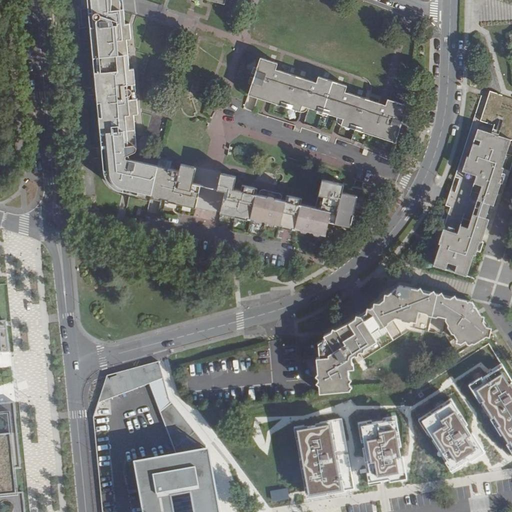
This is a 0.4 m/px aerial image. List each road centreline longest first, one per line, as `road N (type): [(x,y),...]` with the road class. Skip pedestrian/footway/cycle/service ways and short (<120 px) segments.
road 1 (tertiary): [(72,363),(316,294),(362,261),(421,190)]
road 2 (residential): [(58,232),(36,0)]
road 3 (residential): [(227,113),(327,145),(421,190)]
road 4 (tertiary): [(421,190),(446,113),(451,17)]
road 5 (residential): [(86,511),(72,363)]
road 6 (residential): [(72,363),(58,232)]
